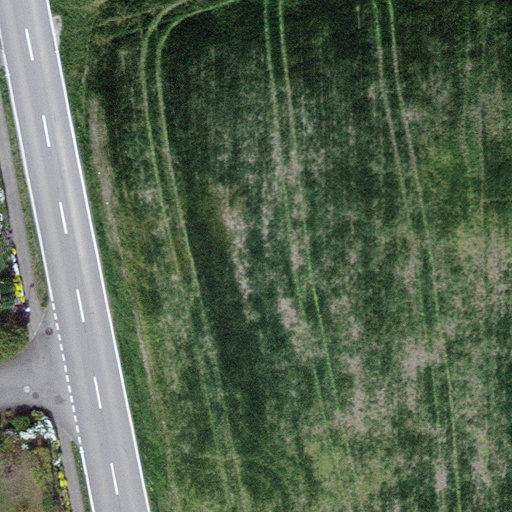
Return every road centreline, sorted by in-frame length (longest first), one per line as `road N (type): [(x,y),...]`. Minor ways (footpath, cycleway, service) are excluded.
road 1 (secondary): [(18,0),(86,359)]
road 2 (secondary): [(86,359),(117,511)]
